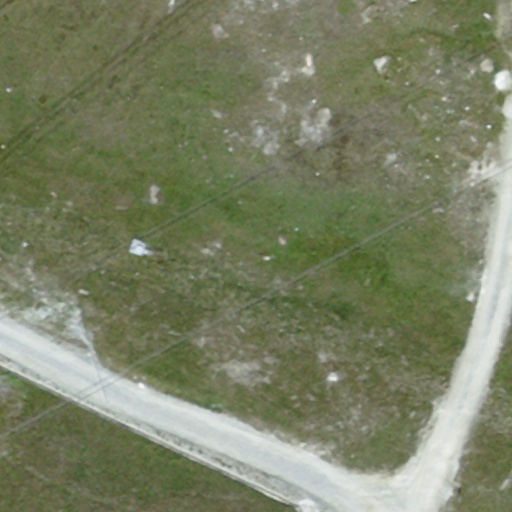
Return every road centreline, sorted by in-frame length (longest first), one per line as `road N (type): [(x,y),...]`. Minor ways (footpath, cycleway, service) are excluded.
road 1 (track): [(375,511),(115,366),(0,325)]
road 2 (track): [(456,511),(483,308),(511,180)]
